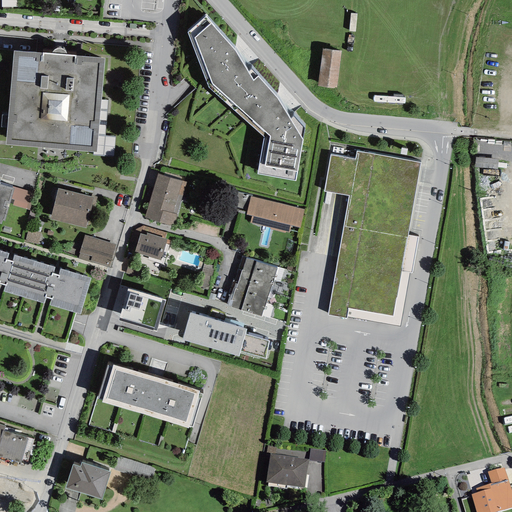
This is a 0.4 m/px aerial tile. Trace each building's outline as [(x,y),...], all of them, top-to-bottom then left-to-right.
[(208,88),(235,111),(267,87),(258,77),(257,78),(251,70),(248,72),(235,51),(205,17),(187,32),(208,88)] [(322,47),(317,85),(336,87),(341,50),(322,47)] [(5,145),(97,153),(105,59),(66,55),(67,53),(65,50),(63,48),(60,49),(55,50),(52,52),(51,54),(13,51),(5,145)] [(277,98),(267,87),(235,111),(264,138),(257,174),(295,181),(303,140),(302,139),(304,128),(293,117),(290,119),(277,98)] [(104,150),(115,150),(115,136),(104,136),(104,150)] [(420,163),(357,152),(355,159),(331,155),(324,192),(348,196),(326,314),(347,318),(347,317),(347,308),(393,316),(407,235),(420,163)] [(174,226),(186,182),(157,174),(145,218),(174,226)] [(0,224),(1,224),(3,221),(5,221),(11,199),(14,189),(12,189),(0,185),(1,183),(0,183),(0,224)] [(12,187),(12,189),(14,189),(11,199),(14,200),(12,206),(30,210),(35,193),(12,187)] [(93,198),(57,188),(49,218),(85,228),(93,198)] [(250,196),(252,196),(252,195),(235,191),(231,211),(246,214),(250,196)] [(252,196),(250,196),(246,214),(252,216),(250,222),(289,232),(291,226),(299,227),(303,209),(252,196)] [(140,233),(134,252),(161,261),(167,239),(165,238),(166,233),(142,225),(133,232),(140,233)] [(25,242),(38,244),(40,232),(28,230),(25,242)] [(116,245),(85,235),(77,257),(109,267),(116,245)] [(418,237),(407,235),(393,316),(347,308),(347,317),(400,326),(409,273),(412,273),(418,237)] [(0,283),(5,285),(12,261),(7,260),(9,254),(0,251),(0,283)] [(55,267),(13,255),(12,261),(5,285),(3,292),(44,304),(46,298),(51,300),(49,305),(80,314),(90,278),(60,268),(58,275),(53,274),(55,267)] [(278,267),(242,256),(238,267),(274,278),(278,267)] [(208,291),(214,266),(204,263),(198,288),(208,291)] [(274,278),(238,267),(234,279),(270,290),(274,278)] [(270,290),(234,279),(231,289),(267,300),(270,290)] [(166,301),(128,289),(128,287),(120,285),(109,323),(121,327),(122,322),(156,332),(166,301)] [(267,300),(231,289),(226,306),(262,317),(267,300)] [(246,329),(189,313),(181,340),(238,357),(240,351),(245,334),(246,329)] [(268,341),(245,334),(240,351),(266,358),(268,341)] [(199,391),(112,365),(112,367),(108,366),(98,399),(102,400),(101,402),(188,427),(188,426),(192,427),(202,394),(198,393),(199,391)] [(5,426),(0,424),(0,456),(27,465),(34,440),(4,431),(5,426)] [(326,451),(310,449),(308,460),(324,462),(326,451)] [(308,460),(270,453),(265,481),(304,488),(308,460)] [(154,468),(118,457),(114,469),(151,480),(154,468)] [(80,467),(72,465),(65,488),(101,500),(110,472),(81,463),(80,467)] [(471,495),(475,511),(495,511),(511,507),(511,493),(504,467),(487,472),(491,484),(475,489),(476,493),(471,495)] [(0,501),(5,502),(11,481),(0,478),(0,501)]
